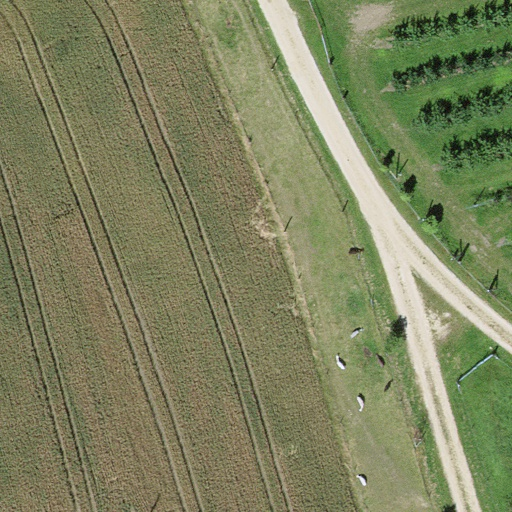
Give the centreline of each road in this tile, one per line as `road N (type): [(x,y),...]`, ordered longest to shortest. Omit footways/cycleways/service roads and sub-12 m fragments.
road 1 (track): [(465,511),(391,229),(338,143),(272,0)]
road 2 (track): [(511,341),(391,229)]
